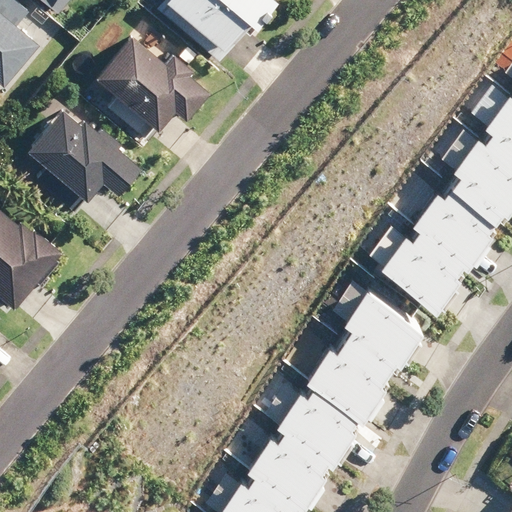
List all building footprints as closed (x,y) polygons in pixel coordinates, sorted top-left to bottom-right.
[(0,0),(0,71),(47,20),(24,0),(0,0)] [(245,0),(157,0),(206,44),(245,0)] [(192,62),(128,6),(78,61),(141,118),(192,62)] [(136,136),(73,79),(22,135),(86,191),(136,136)] [(491,123),(483,134),(511,154),(511,88),(508,86),(484,119),(491,123)] [(458,166),(451,176),(499,211),(511,193),(511,154),(483,134),(477,129),(453,162),(458,166)] [(436,186),(414,216),(468,254),(499,211),(451,176),(441,190),(436,186)] [(0,281),(43,234),(0,195),(0,281)] [(394,222),(372,252),(436,298),(468,254),(414,216),(404,229),(394,222)] [(352,320),(344,332),(391,362),(420,318),(367,283),(345,316),(352,320)] [(331,336),(308,372),(312,374),(362,407),(391,362),(344,332),(337,340),(331,336)] [(301,382),(279,416),(332,451),(362,407),(312,374),(305,385),(301,382)] [(271,428),(249,460),(303,495),(332,451),(285,420),(277,432),(271,428)] [(242,472),(220,504),(232,511),(291,511),(303,495),(254,463),(246,475),(242,472)] [(511,511),(511,492),(494,511),(511,511)]
